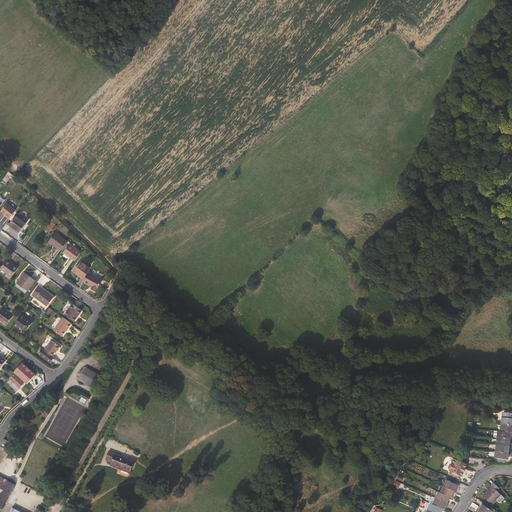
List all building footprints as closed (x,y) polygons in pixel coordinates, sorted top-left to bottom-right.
[(10,218),(16,210),(7,203),(1,212),(10,218)] [(17,213),(9,225),(19,233),(27,222),(21,218),(22,216),(22,215),(19,213),(17,213)] [(49,233),(56,224),(50,220),(48,223),(44,229),(49,233)] [(67,242),(55,233),(49,241),(57,247),(57,248),(61,251),(67,242)] [(80,253),(69,245),(64,253),(75,261),(80,253)] [(7,259),(0,268),(12,277),(18,268),(13,264),(13,263),(7,259)] [(84,280),(91,267),(81,260),(73,270),(80,275),(79,276),(84,280)] [(24,272),(17,282),(27,290),(35,280),(24,272)] [(39,286),(32,295),(47,306),(54,296),(39,286)] [(73,303),(65,314),(74,321),(82,310),(73,303)] [(0,319),(7,324),(13,315),(3,308),(0,311),(0,319)] [(33,322),(22,314),(13,325),(17,328),(19,326),(26,331),(33,322)] [(68,328),(72,323),(63,317),(54,329),(62,335),(68,328)] [(57,350),(60,346),(52,340),(45,350),(52,355),(55,352),(56,349),(57,350)] [(55,357),(54,357),(52,355),(45,350),(42,348),(39,353),(51,362),(55,357)] [(13,372),(28,383),(36,372),(22,361),(13,372)] [(95,389),(102,376),(85,367),(78,380),(95,389)] [(14,375),(10,379),(13,382),(10,385),(17,391),(24,383),(14,375)] [(72,389),(69,397),(86,403),(89,395),(72,389)] [(511,426),(511,419),(503,418),(502,425),(511,426)] [(510,440),(511,433),(501,432),(498,431),(498,438),(510,440)] [(509,446),(510,440),(498,438),(497,445),(509,446)] [(5,449),(9,442),(3,439),(0,445),(0,463),(7,450),(5,449)] [(508,453),(509,446),(497,445),(496,451),(508,453)] [(135,461),(109,451),(106,460),(112,462),(111,466),(130,473),(135,461)] [(508,460),(508,453),(496,451),(495,458),(508,460)] [(449,470),(462,476),(468,464),(455,458),(449,470)] [(0,506),(2,508),(15,485),(4,479),(0,485),(0,506)] [(452,498),(458,486),(447,481),(441,493),(450,497),(452,498)] [(492,486),(493,487),(483,496),(492,505),(501,496),(497,491),(499,488),(494,483),(492,486)] [(448,504),(450,497),(441,493),(439,492),(436,499),(448,504)] [(448,504),(436,499),(433,505),(442,509),(445,510),(448,504)]
